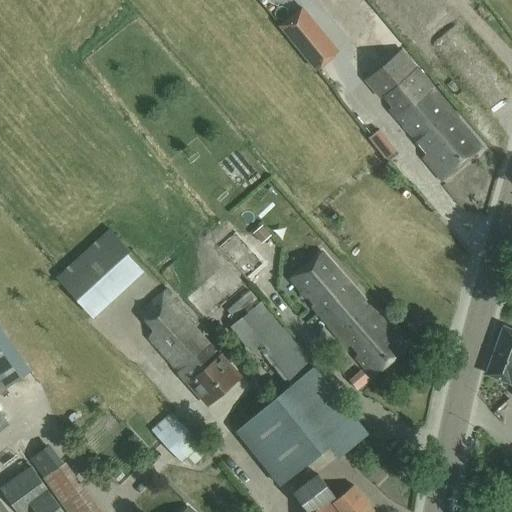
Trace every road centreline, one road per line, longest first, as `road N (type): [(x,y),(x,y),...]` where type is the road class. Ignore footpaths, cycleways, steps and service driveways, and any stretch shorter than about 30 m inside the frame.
road 1 (tertiary): [(436,511),(511,195)]
road 2 (unknown): [(275,511),(166,377)]
